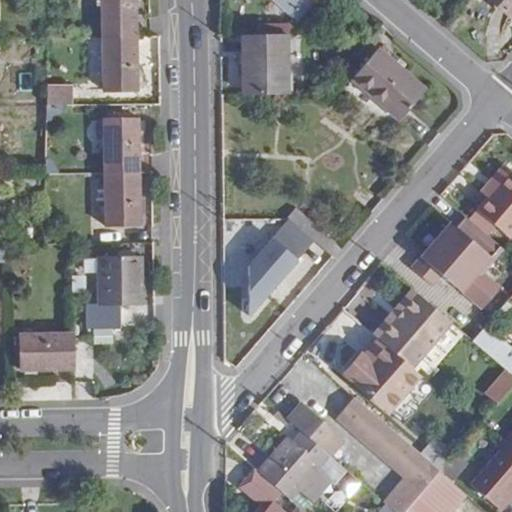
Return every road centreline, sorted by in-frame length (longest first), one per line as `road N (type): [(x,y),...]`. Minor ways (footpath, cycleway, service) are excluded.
road 1 (residential): [(497,98),(234,398),(187,408)]
road 2 (secondary): [(191,0),(187,408)]
road 3 (residential): [(187,408),(114,420),(0,422)]
road 4 (residential): [(0,466),(183,467)]
road 5 (residential): [(497,98),(382,0)]
